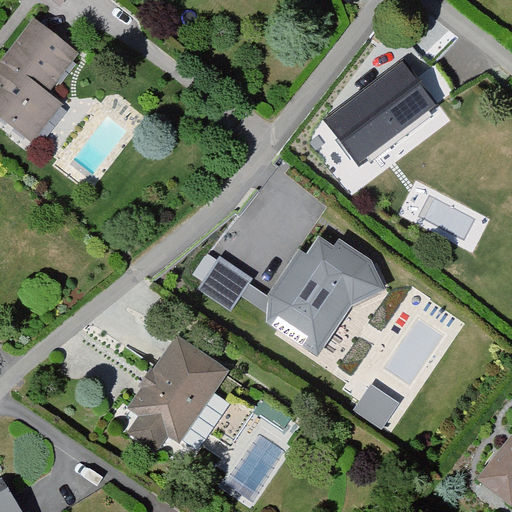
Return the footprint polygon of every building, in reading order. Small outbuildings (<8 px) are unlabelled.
[(26,24),(0,58),(0,125),(27,147),(56,110),(45,101),(75,62),(26,24)] [(393,64),(316,126),(358,178),(436,116),(393,64)] [(408,282),(334,233),(267,314),(344,363),(408,282)] [(220,373),(172,339),(120,411),(133,420),(126,431),(152,450),(160,438),(169,445),(220,373)] [(370,384),(354,411),(382,428),(399,401),(370,384)] [(511,424),(471,480),(505,505),(511,495),(511,424)] [(14,511),(0,488),(0,511),(14,511)]
